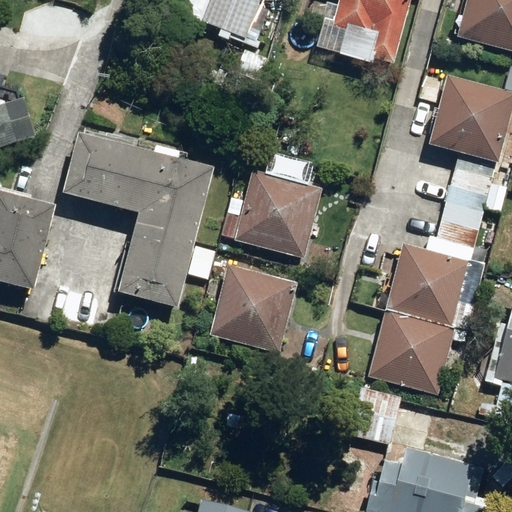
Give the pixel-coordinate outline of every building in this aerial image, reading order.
[(245,43),(259,7),(242,0),(214,0),(204,27),(219,33),(217,40),(229,45),(232,38),(245,43)] [(325,0),(340,4),(333,33),(338,34),(336,42),(345,44),(341,62),(373,71),(375,65),(394,70),(411,0),(325,0)] [(511,0),(467,0),(457,42),(511,56),(511,0)] [(445,204),(483,215),(496,168),(498,169),(511,118),(511,99),(449,82),(431,151),(458,158),(445,204)] [(0,106),(0,153),(35,143),(23,105),(6,111),(5,107),(0,106)] [(118,299),(179,316),(189,278),(206,282),(213,256),(196,252),(215,181),(79,144),(63,203),(139,224),(118,299)] [(331,187),(352,195),(357,182),(335,174),(331,187)] [(236,245),(305,263),(323,195),(254,177),(236,245)] [(0,291),(33,300),(56,217),(0,202),(0,291)] [(473,252),(483,215),(445,204),(435,241),(429,240),(424,257),(403,250),(385,317),(455,335),(472,269),(479,271),(483,255),(473,252)] [(209,340),(280,358),(297,291),(227,272),(209,340)] [(385,317),(368,381),(437,400),(455,335),(385,317)] [(493,421),(511,425),(511,328),(510,334),(499,331),(484,386),(501,391),(493,421)] [(349,439),(390,449),(401,404),(361,394),(349,439)] [(367,511),(494,511),(495,509),(477,505),(484,476),(407,455),(403,470),(385,465),(379,489),(374,488),(367,511)]
